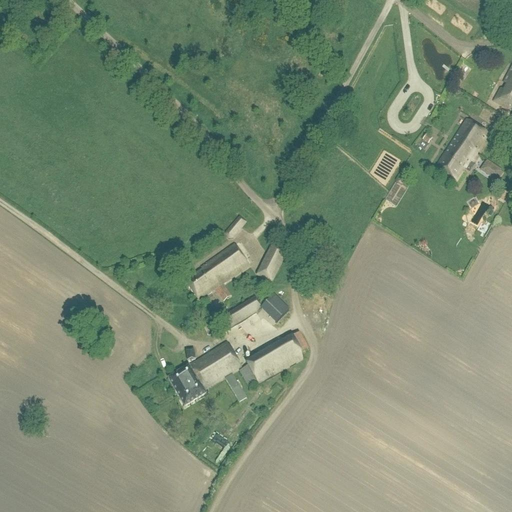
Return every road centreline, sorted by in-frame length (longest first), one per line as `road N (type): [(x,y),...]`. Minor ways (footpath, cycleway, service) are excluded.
road 1 (track): [(211,511),(314,354),(294,302),(291,249),(202,133),(65,0)]
road 2 (track): [(270,214),(391,0)]
road 3 (track): [(0,202),(195,342)]
